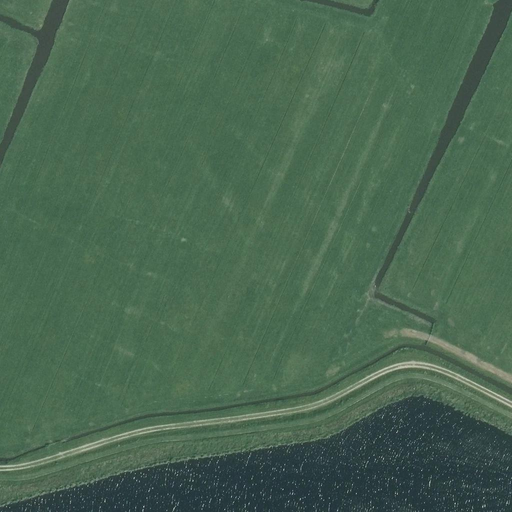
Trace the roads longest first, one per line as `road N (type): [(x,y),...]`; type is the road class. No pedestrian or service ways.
road 1 (track): [(0,470),(160,428),(319,408),(404,366),(441,368),(511,403)]
road 2 (track): [(398,331),(423,335),(511,379)]
